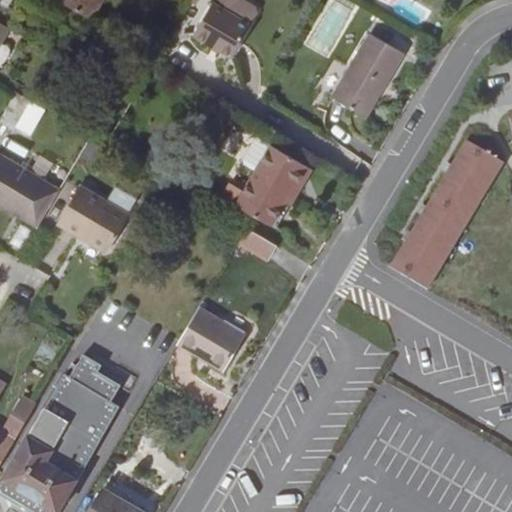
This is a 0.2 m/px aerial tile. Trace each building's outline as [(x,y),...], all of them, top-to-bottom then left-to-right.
[(57,0),(90,19),(100,0),(57,0)] [(215,0),(194,35),(232,57),(258,11),(256,6),(246,0),(215,0)] [(335,0),(330,0),(305,43),(326,56),(353,10),(335,0)] [(373,33),(335,98),(363,115),(401,50),(373,33)] [(16,124),(30,100),(16,92),(2,115),(16,124)] [(30,100),(16,124),(31,133),(45,109),(44,108),(30,100)] [(299,190),(312,168),(259,136),(255,138),(242,158),(243,163),(255,170),(235,203),(270,225),(284,201),(293,187),(299,190)] [(466,140),(391,267),(428,289),(444,261),(439,258),(457,228),(463,231),(479,203),(473,200),(482,186),(487,189),(504,162),(466,140)] [(0,203),(38,226),(60,189),(0,153),(0,203)] [(108,249),(130,214),(80,185),(57,223),(74,233),(76,229),(89,238),(87,241),(102,250),(108,249)] [(179,190),(170,185),(160,204),(168,209),(179,190)] [(299,190),(293,187),(284,201),(290,205),(299,190)] [(247,227),(241,237),(264,250),(269,241),(247,227)] [(76,229),(74,233),(87,241),(89,238),(76,229)] [(36,265),(49,273),(68,239),(56,232),(36,265)] [(132,310),(108,296),(92,323),(116,337),(132,310)] [(200,306),(178,344),(223,370),(245,333),(200,306)] [(0,493),(11,500),(17,491),(26,497),(23,502),(30,507),(34,501),(44,507),(40,511),(58,511),(120,406),(65,375),(0,487),(0,493)] [(0,434),(0,466),(37,406),(22,397),(0,434)] [(140,511),(102,489),(88,511),(140,511)] [(23,502),(26,497),(17,491),(11,500),(30,511),(40,511),(44,507),(34,501),(30,507),(23,502)]
